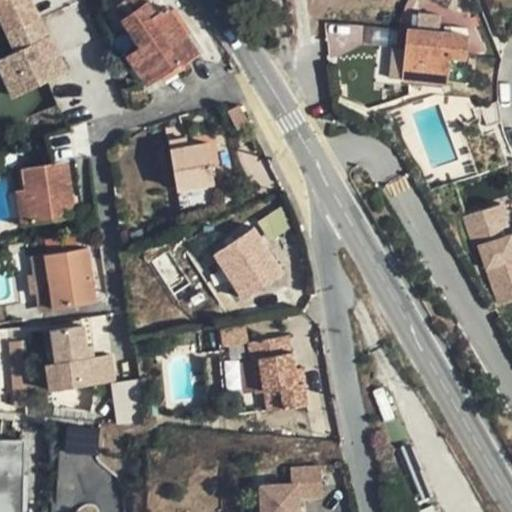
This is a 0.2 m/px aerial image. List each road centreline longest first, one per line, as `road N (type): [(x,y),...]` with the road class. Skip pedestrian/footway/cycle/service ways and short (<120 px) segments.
road 1 (unknown): [(254,59),(115,136),(108,152),(132,327)]
road 2 (secondary): [(335,201),(511,502)]
road 3 (residential): [(318,170),(352,152),(384,162),(511,384)]
road 4 (residential): [(373,511),(322,249),(324,213),(335,201)]
road 5 (secondary): [(214,0),(318,170)]
